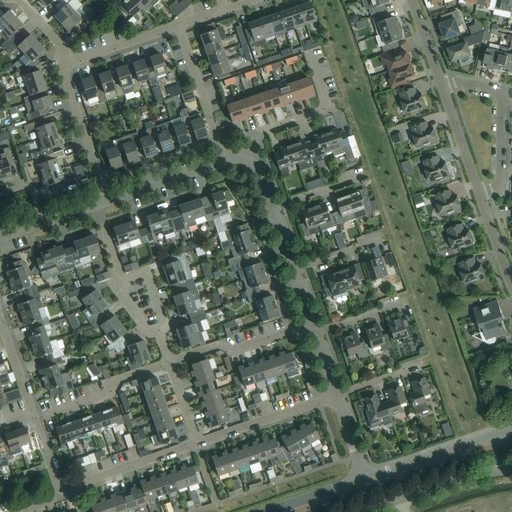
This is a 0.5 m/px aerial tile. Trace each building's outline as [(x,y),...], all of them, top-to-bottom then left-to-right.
[(61,10),(53,16),(61,24),(78,8),(71,0),(63,0),(57,6),(61,10)] [(140,10),(131,0),(126,0),(121,5),(121,6),(120,8),(125,14),(127,13),(128,13),(132,17),(127,22),(131,26),(139,19),(136,14),(140,10)] [(150,9),(152,7),(145,0),(131,0),(140,10),(145,5),(150,9)] [(183,0),(179,4),(184,10),(192,3),(189,0),(183,0)] [(369,0),(372,8),(369,10),(371,15),(384,11),(382,5),(389,3),(389,2),(391,1),(390,0),(369,0)] [(443,1),(443,0),(424,0),(427,9),(433,7),(432,4),(443,1)] [(494,9),(496,0),(477,0),(477,4),(488,7),(487,9),(494,11),(494,9)] [(511,13),(511,5),(511,0),(496,0),(494,9),(511,13)] [(184,10),(179,4),(179,5),(175,1),(168,8),(176,17),(184,10)] [(299,7),(305,25),(316,21),(313,12),(310,3),(299,7)] [(295,28),(305,25),(299,7),(289,10),(295,28)] [(78,8),(61,24),(68,32),(76,24),(80,28),(94,16),(90,11),(85,15),(78,8)] [(285,32),(295,28),(289,10),(279,14),(285,32)] [(457,10),(440,16),(443,23),(439,25),(445,40),(460,35),(457,26),(462,25),(457,10)] [(0,32),(15,19),(8,11),(1,18),(0,16),(0,32)] [(275,35),(285,32),(279,14),(268,17),(275,35)] [(381,34),(401,27),(400,25),(396,18),(395,18),(394,18),(387,20),(385,15),(372,19),(376,30),(379,28),(381,34)] [(264,39),(275,35),(268,17),(258,21),(264,39)] [(5,50),(19,38),(15,33),(23,26),(15,19),(0,32),(0,34),(6,41),(1,46),(5,50)] [(359,22),(358,22),(360,28),(366,26),(364,20),(359,21),(359,22)] [(264,39),(258,21),(248,24),(249,28),(244,30),(250,48),(256,46),(256,48),(266,44),(264,39)] [(203,46),(219,41),(219,40),(226,38),(222,27),(215,28),(213,23),(203,27),(205,34),(200,35),(203,46)] [(401,27),(381,34),(376,36),(379,47),(382,46),(384,52),(397,48),(395,42),(402,39),(404,38),(402,30),(401,27)] [(485,31),(483,39),(489,41),(490,34),(492,29),(486,27),(485,31)] [(465,44),(448,50),(452,62),(470,55),(467,47),(483,42),(483,39),(485,31),(463,39),(465,44)] [(24,54),(37,43),(30,35),(22,42),(19,38),(5,50),(9,54),(17,47),(24,54)] [(207,56),(223,51),(219,41),(203,46),(207,56)] [(25,70),(28,68),(40,65),(37,57),(44,50),(37,43),(24,54),(31,62),(23,65),(25,70)] [(244,55),(249,53),(245,43),(240,45),(242,48),(239,49),(241,56),(244,55)] [(493,71),(499,46),(490,44),(489,49),(487,49),(483,64),(488,65),(487,69),(493,71)] [(504,72),(508,54),(509,49),(499,46),(493,71),(500,72),(500,71),(504,72)] [(282,58),(293,54),(290,48),(280,52),(281,54),(282,58)] [(210,66),(226,61),(223,51),(207,56),(210,66)] [(390,71),(410,64),(410,62),(411,60),(410,56),(407,55),(406,53),(396,56),(394,51),(380,55),(384,65),(388,64),(390,71)] [(480,52),(477,65),(483,66),(483,64),(486,53),(480,52)] [(153,72),(155,77),(165,74),(167,80),(175,78),(171,66),(165,68),(160,54),(149,58),(153,72)] [(257,67),(272,61),(271,58),(255,63),(257,67)] [(155,77),(153,72),(148,74),(143,60),(132,64),(136,78),(138,83),(148,79),(150,86),(158,84),(155,77)] [(226,61),(210,66),(214,77),(230,71),(226,61)] [(410,64),(390,71),(393,78),(388,79),(392,89),(396,88),(405,85),(404,79),(414,75),(413,73),(415,71),(413,67),(411,66),(410,64)] [(138,83),(136,78),(131,80),(126,66),(115,70),(119,83),(124,95),(141,90),(138,83)] [(26,86),(43,81),(40,71),(30,74),(28,68),(25,70),(15,73),(18,83),(24,80),(26,86)] [(124,95),(119,83),(114,85),(109,72),(98,75),(102,89),(104,94),(114,91),(116,98),(124,95)] [(228,79),(230,85),(236,83),(235,82),(241,80),(239,76),(228,79)] [(104,94),(102,89),(97,91),(92,77),(81,81),(87,100),(97,97),(99,104),(107,101),(104,94)] [(298,82),(304,100),(308,98),(308,97),(314,94),(308,78),(298,82)] [(25,104),(31,102),(39,99),(37,94),(47,91),(43,81),(26,86),(29,96),(23,98),(25,104)] [(300,101),(304,100),(298,82),(288,85),(293,102),(299,99),(300,101)] [(287,104),(293,102),(288,85),(277,89),(284,107),(288,105),(287,104)] [(417,94),(414,88),(399,93),(401,100),(406,114),(416,110),(417,112),(426,109),(421,93),(417,94)] [(279,108),(284,107),(277,89),(267,92),(273,108),(279,106),(279,108)] [(192,91),(185,93),(180,95),(183,104),(195,100),(192,91)] [(267,111),(273,108),(267,92),(257,96),(263,114),(267,112),(267,111)] [(252,115),(247,99),(243,100),(241,94),(235,96),(237,102),(236,102),(243,121),(247,119),(246,118),(252,115)] [(39,99),(31,102),(35,112),(52,106),(48,96),(39,99)] [(259,115),(263,114),(257,96),(247,99),(252,115),(258,113),(259,115)] [(238,122),(243,121),(236,102),(226,106),(231,123),(238,120),(238,122)] [(188,118),(191,127),(196,141),(208,137),(199,114),(188,118)] [(191,127),(188,118),(188,115),(170,121),(174,133),(179,147),(190,143),(186,129),(191,127)] [(38,140),(56,134),(53,123),(39,127),(37,121),(24,126),(26,132),(34,129),(38,140)] [(169,135),(174,133),(170,121),(153,127),(157,139),(162,153),(173,149),(169,135)] [(426,122),(417,125),(411,127),(413,134),(418,148),(428,144),(428,146),(438,143),(432,127),(428,128),(426,122)] [(152,141),(157,139),(153,127),(146,130),(144,134),(145,138),(139,140),(140,145),(145,159),(156,155),(152,141)] [(399,131),(401,139),(411,136),(408,128),(399,131)] [(325,133),(332,151),(337,149),(339,154),(344,152),(347,161),(353,159),(350,151),(346,139),(341,141),(337,129),(325,133)] [(140,145),(139,140),(136,133),(119,139),(123,151),(128,164),(139,160),(135,147),(140,145)] [(320,155),(332,151),(325,133),(313,137),(318,149),(312,151),(317,165),(318,168),(323,166),(322,161),(320,155)] [(48,155),(49,155),(47,149),(60,145),(56,134),(38,140),(41,151),(33,154),(35,160),(48,155)] [(118,153),(123,151),(119,139),(112,141),(114,148),(105,151),(111,170),(122,166),(118,153)] [(317,165),(312,151),(307,153),(302,140),(291,144),(297,163),(300,171),(317,165)] [(287,167),(297,163),(291,144),(279,148),(284,161),(277,163),(281,175),(289,173),(287,167)] [(0,159),(0,178),(1,180),(12,177),(7,164),(13,162),(13,163),(8,148),(2,150),(4,154),(0,154),(0,156),(1,159),(0,159)] [(41,176),(60,170),(56,159),(64,156),(62,150),(49,155),(48,155),(50,161),(37,165),(41,176)] [(438,156),(429,159),(423,161),(425,168),(429,182),(440,179),(440,180),(450,177),(444,161),(440,162),(438,156)] [(412,159),(404,162),(407,170),(415,167),(412,159)] [(87,161),(80,163),(84,175),(91,173),(87,161)] [(60,170),(41,176),(45,187),(58,183),(60,189),(74,184),(72,178),(63,181),(60,170)] [(457,186),(462,185),(464,192),(471,190),(468,175),(455,178),(457,186)] [(311,182),(305,184),(307,192),(313,189),(311,182)] [(450,190),(440,194),(435,195),(437,202),(436,202),(441,216),(451,212),(452,214),(461,211),(456,195),(452,196),(450,190)] [(346,195),(355,219),(372,213),(368,202),(362,203),(358,191),(346,195)] [(224,231),(227,230),(224,223),(231,221),(225,201),(228,200),(229,198),(228,193),(225,192),(222,193),(221,192),(211,195),(214,206),(208,208),(213,220),(217,234),(224,232),(224,231)] [(338,225),(355,219),(346,195),(335,199),(339,211),(333,213),(338,225)] [(213,220),(208,208),(203,209),(199,199),(188,203),(196,225),(207,222),(213,220)] [(179,231),(196,225),(188,203),(178,206),(181,217),(175,219),(179,231)] [(338,225),(333,213),(328,215),(324,203),(312,207),(319,225),(330,222),(332,227),(338,225)] [(308,229),(319,225),(312,207),(301,211),(305,223),(299,225),(303,237),(310,235),(308,229)] [(179,231),(175,219),(170,221),(166,210),(155,214),(161,231),(162,231),(164,236),(179,231)] [(152,235),(161,231),(155,214),(145,218),(149,228),(143,230),(147,243),(153,241),(152,235)] [(147,243),(143,230),(137,232),(134,222),(123,225),(122,223),(129,242),(131,248),(147,243)] [(115,246),(129,242),(122,223),(114,226),(115,228),(113,229),(117,241),(114,242),(115,246)] [(462,224),(452,228),(447,229),(449,236),(448,236),(453,250),(463,246),(464,248),(473,245),(468,229),(464,230),(462,224)] [(222,250),(230,248),(252,240),(249,230),(239,233),(237,227),(227,230),(224,231),(224,232),(227,241),(220,244),(222,250)] [(347,231),(342,234),(347,244),(353,241),(347,231)] [(432,237),(430,231),(424,234),(426,240),(432,237)] [(83,239),(89,256),(100,252),(94,235),(83,239)] [(91,262),(89,256),(83,239),(73,243),(76,253),(70,255),(74,267),(75,267),(75,268),(91,262)] [(252,240),(230,248),(234,258),(227,261),(229,266),(248,260),(246,254),(256,251),(252,240)] [(343,240),(336,243),(339,250),(345,248),(343,240)] [(373,245),(376,253),(387,250),(384,241),(373,245)] [(74,267),(70,255),(65,257),(61,246),(50,250),(58,275),(59,275),(58,272),(74,267)] [(44,280),(58,275),(50,250),(40,254),(43,264),(38,266),(42,278),(44,280)] [(162,266),(166,276),(182,271),(189,268),(184,256),(185,256),(184,253),(178,255),(169,258),(171,263),(167,265),(162,266)] [(392,253),(385,255),(389,267),(396,265),(392,253)] [(138,269),(136,262),(134,256),(129,258),(131,264),(124,266),(126,273),(138,269)] [(364,264),(370,282),(387,276),(381,258),(364,264)] [(474,258),(464,262),(458,263),(461,270),(460,270),(465,284),(475,281),(476,282),(485,279),(480,263),(476,264),(474,258)] [(9,283),(26,277),(32,275),(22,260),(14,263),(16,269),(6,272),(9,283)] [(250,266),(248,260),(229,266),(231,272),(237,271),(241,281),(242,281),(264,273),(260,263),(250,266)] [(340,272),(346,290),(359,286),(357,281),(364,279),(358,263),(352,266),(352,267),(340,272)] [(177,284),(179,288),(194,283),(189,268),(182,271),(166,276),(169,286),(177,284)] [(108,272),(103,274),(101,269),(94,271),(98,282),(110,278),(108,272)] [(327,297),(346,290),(340,272),(327,276),(326,274),(320,276),(327,297)] [(247,298),(259,293),(257,287),(268,284),(264,273),(242,281),(246,291),(244,291),(245,293),(241,294),(242,298),(246,297),(247,298)] [(25,296),(38,291),(36,285),(29,287),(26,277),(9,283),(13,293),(22,290),(25,296)] [(173,297),(176,306),(199,298),(195,287),(202,285),(201,281),(194,284),(194,283),(179,288),(181,294),(173,297)] [(69,299),(82,294),(80,288),(67,293),(69,299)] [(87,308),(101,298),(95,290),(81,300),(87,308)] [(17,305),(21,316),(42,308),(39,298),(40,297),(38,291),(25,296),(27,302),(17,305)] [(258,312),(275,306),(272,296),(261,299),(259,293),(247,298),(249,304),(255,302),(258,312)] [(94,323),(95,323),(104,317),(100,312),(108,307),(101,298),(87,308),(93,317),(91,318),(87,321),(91,325),(94,323)] [(199,298),(176,306),(180,317),(188,314),(190,319),(199,316),(204,315),(199,298)] [(501,314),(497,300),(496,301),(473,309),(472,309),(481,333),(483,332),(487,343),(489,344),(494,342),(495,340),(495,337),(505,334),(506,334),(499,314),(501,314)] [(51,303),(45,305),(53,330),(59,328),(51,303)] [(275,306),(258,312),(262,322),(259,323),(260,326),(267,324),(266,321),(279,316),(275,306)] [(24,326),(33,323),(36,329),(49,324),(44,308),(42,308),(21,316),(24,326)] [(86,308),(77,310),(79,318),(88,315),(86,308)] [(201,332),(203,331),(200,322),(206,319),(204,315),(199,316),(190,319),(191,324),(175,330),(179,340),(201,332)] [(99,326),(105,334),(120,324),(114,316),(99,326)] [(399,317),(387,321),(393,341),(402,338),(404,344),(414,341),(409,326),(403,328),(399,317)] [(228,322),(228,323),(230,327),(232,335),(239,333),(234,320),(228,322)] [(28,338),(32,348),(48,342),(46,337),(49,336),(51,333),(50,330),(51,330),(49,324),(36,329),(38,334),(28,338)] [(113,349),(121,343),(118,339),(126,333),(120,324),(105,334),(112,343),(110,345),(106,347),(109,350),(113,349)] [(386,334),(381,336),(377,324),(364,329),(371,348),(379,345),(381,352),(391,348),(386,334)] [(205,345),(201,332),(179,340),(183,353),(200,347),(205,345)] [(358,344),(354,332),(342,337),(342,338),(338,339),(342,350),(346,349),(349,356),(357,353),(359,359),(368,356),(364,342),(358,344)] [(35,358),(45,355),(47,361),(60,356),(63,355),(62,349),(59,350),(56,340),(48,342),(32,348),(35,358)] [(125,341),(113,349),(117,354),(127,346),(128,346),(125,341)] [(130,356),(147,351),(143,341),(128,346),(127,346),(130,356)] [(147,351),(130,356),(126,358),(130,371),(135,369),(142,367),(141,364),(150,361),(147,351)] [(279,354),(285,372),(296,369),(291,353),(284,355),(283,352),(279,354)] [(275,376),(285,372),(279,354),(278,354),(279,357),(274,359),(273,356),(269,357),(275,376)] [(43,381),(60,375),(56,365),(63,363),(60,356),(47,361),(49,367),(40,370),(43,381)] [(265,380),(275,376),(269,357),(268,357),(269,361),(264,362),(263,359),(258,361),(265,380)] [(0,386),(5,385),(4,380),(9,379),(1,358),(0,358),(0,386)] [(192,377),(210,370),(207,359),(191,365),(193,371),(190,372),(192,377)] [(255,383),(265,380),(258,361),(259,364),(254,366),(253,363),(248,364),(255,383)] [(244,387),(255,383),(248,364),(249,368),(244,369),(242,366),(237,368),(244,387)] [(111,377),(105,370),(103,366),(97,368),(105,379),(111,377)] [(195,387),(214,380),(210,370),(192,377),(195,376),(197,381),(194,382),(195,387)] [(60,375),(43,381),(47,391),(57,388),(59,395),(72,391),(72,390),(74,389),(68,373),(67,374),(66,373),(60,375)] [(143,393),(159,387),(156,377),(140,383),(143,393)] [(428,410),(425,403),(423,397),(429,395),(424,378),(411,383),(415,393),(408,395),(413,408),(415,415),(428,410)] [(199,397),(217,391),(214,380),(195,387),(199,386),(200,391),(197,392),(199,397)] [(385,403),(389,416),(401,412),(399,405),(405,403),(400,386),(387,391),(391,401),(385,403)] [(147,403),(163,398),(159,387),(143,393),(147,403)] [(268,397),(274,395),(272,388),(266,390),(268,397)] [(18,389),(2,394),(6,405),(16,401),(22,399),(18,389)] [(202,407),(221,401),(217,391),(199,397),(199,398),(202,397),(204,402),(201,403),(202,407)] [(389,416),(385,403),(379,405),(375,395),(359,400),(361,407),(365,406),(368,415),(366,416),(369,425),(376,423),(377,426),(389,422),(391,421),(389,416)] [(150,413),(166,408),(163,398),(147,403),(150,413)] [(204,413),(206,417),(224,411),(229,409),(225,399),(221,401),(202,407),(202,408),(206,407),(207,412),(204,413)] [(106,411),(112,427),(114,433),(124,430),(122,424),(117,407),(106,411)] [(154,424),(170,418),(166,408),(150,413),(154,424)] [(102,431),(112,427),(106,411),(96,414),(102,431)] [(224,411),(206,417),(206,418),(209,417),(211,422),(208,423),(209,428),(228,422),(224,411)] [(91,434),(102,431),(96,414),(86,418),(91,434)] [(81,438),(91,434),(86,418),(75,421),(81,438)] [(157,434),(173,428),(170,418),(154,424),(157,434)] [(71,441),(81,438),(75,421),(65,425),(73,448),(71,441)] [(301,430),(309,444),(319,438),(311,424),(305,427),(304,424),(299,427),(301,430)] [(69,450),(73,448),(65,425),(55,428),(61,445),(66,443),(69,450)] [(14,432),(22,453),(20,447),(31,443),(25,428),(14,432)] [(173,428),(157,434),(158,435),(151,437),(155,447),(177,439),(173,428)] [(300,449),(309,444),(301,430),(296,433),(294,430),(290,432),(291,435),(292,435),(300,449)] [(12,456),(22,453),(14,432),(4,435),(6,441),(1,442),(7,460),(13,458),(12,456)] [(133,446),(129,434),(123,436),(127,448),(133,446)] [(291,455),(300,449),(292,435),(291,435),(287,438),(285,435),(280,438),(284,445),(280,448),(288,461),(293,458),(291,455)] [(288,461),(280,448),(278,449),(274,439),(268,441),(267,438),(263,440),(269,458),(275,456),(282,465),(288,461)] [(259,462),(269,458),(263,440),(262,440),(263,443),(258,445),(257,442),(253,443),(259,462)] [(249,465),(259,462),(253,443),(252,443),(253,447),(248,448),(247,445),(243,447),(249,465)] [(239,469),(249,465),(243,447),(241,447),(243,450),(237,452),(236,449),(232,450),(239,469)] [(228,472),(239,469),(232,450),(231,450),(232,454),(227,455),(226,452),(222,454),(228,472)] [(384,450),(379,452),(381,460),(387,458),(384,450)] [(217,476),(228,472),(222,454),(221,454),(222,457),(217,459),(216,456),(211,457),(217,476)] [(67,469),(79,465),(77,459),(65,463),(67,469)] [(294,460),(289,463),(295,474),(301,471),(294,460)] [(182,471),(187,487),(198,483),(192,467),(186,469),(185,466),(180,468),(181,471),(182,471)] [(27,469),(29,475),(37,472),(35,467),(27,469)] [(277,481),(275,477),(273,469),(266,471),(269,479),(270,483),(277,481)] [(182,471),(181,471),(176,473),(175,470),(170,471),(177,490),(187,487),(182,471)] [(167,494),(177,490),(170,471),(171,475),(166,476),(165,473),(160,475),(167,494)] [(156,497),(167,494),(160,475),(161,478),(155,480),(154,477),(150,478),(156,497)] [(122,477),(113,480),(115,486),(124,483),(122,477)] [(146,500),(156,497),(150,478),(149,478),(150,482),(145,483),(144,480),(140,482),(147,504),(148,504),(146,500)] [(137,508),(147,504),(140,482),(139,482),(141,489),(136,491),(135,487),(131,489),(137,508)] [(233,485),(236,495),(242,493),(239,485),(236,484),(233,485)] [(229,497),(236,495),(233,485),(232,485),(234,491),(228,493),(229,497)] [(127,511),(137,508),(131,489),(130,489),(131,493),(126,494),(125,491),(120,493),(127,511)] [(196,492),(189,494),(192,501),(193,505),(200,503),(196,492)] [(115,511),(124,511),(127,511),(120,493),(121,496),(116,498),(115,494),(110,496),(115,511)] [(104,511),(115,511),(110,496),(111,499),(106,501),(104,498),(100,500),(104,511)] [(179,502),(181,508),(189,505),(187,499),(179,502)] [(92,511),(104,511),(100,500),(99,500),(100,503),(95,505),(94,501),(89,503),(92,511)]
